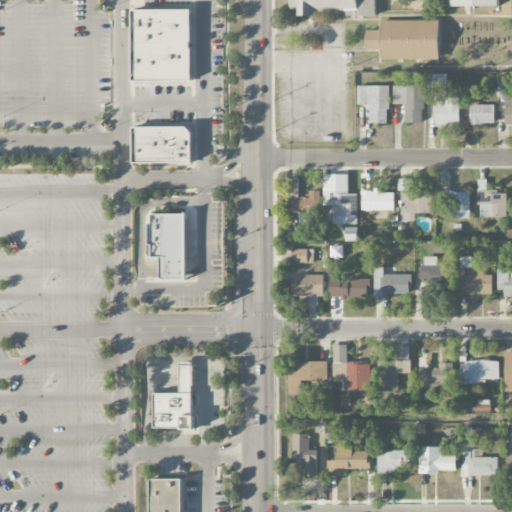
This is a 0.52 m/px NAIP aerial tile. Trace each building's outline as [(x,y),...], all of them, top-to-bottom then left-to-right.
[(376,16),(375,0),(292,0),(293,16),(315,16),(315,12),(346,12),(346,16),(376,16)] [(511,0),(501,0),(502,15),(511,14),(511,0)] [(191,9),(192,80),(133,80),(132,10),(191,9)] [(440,59),(439,20),(380,22),(380,31),(366,31),(366,51),(380,50),(380,61),(440,59)] [(446,89),(446,75),(428,74),(427,88),(446,89)] [(498,97),(511,97),(511,94),(505,95),(505,85),(498,85),(498,97)] [(389,87),(358,86),(358,105),(370,105),(370,124),(388,124),(389,87)] [(424,86),(393,86),(393,104),(405,105),(405,123),(424,123),(424,86)] [(434,103),(435,125),(459,125),(459,97),(444,98),(444,103),(434,103)] [(470,124),(495,124),(495,106),(470,105),(470,124)] [(134,127),(187,127),(193,132),(193,161),(134,161),(134,127)] [(358,225),(358,195),(348,195),(348,175),(323,175),(323,205),(332,206),(332,224),(358,225)] [(432,191),(406,191),(406,185),(400,185),(401,223),(416,222),(416,214),(432,214),(432,191)] [(394,193),(371,193),(371,186),(362,186),(361,210),(394,211),(394,193)] [(287,213),(319,214),(319,192),(308,191),(308,198),(287,197),(287,213)] [(451,219),(470,219),(470,192),(439,192),(439,203),(451,203),(451,219)] [(187,256),(186,213),(152,213),(152,223),(148,223),(148,244),(152,244),(152,257),(160,257),(187,256)] [(358,241),(358,228),(347,228),(346,241),(358,241)] [(331,258),(343,258),(343,246),(331,247),(331,258)] [(313,264),(313,250),(292,249),(292,263),(313,264)] [(160,257),(161,279),(187,279),(187,256),(160,257)] [(437,257),(422,257),(421,281),(449,282),(450,265),(437,265),(437,257)] [(383,274),(384,268),(374,268),(374,296),(410,296),(410,275),(383,274)] [(511,269),(497,270),(497,291),(503,291),(504,297),(511,296),(511,269)] [(458,294),(492,295),(492,276),(484,275),(484,271),(474,270),(474,276),(465,276),(465,271),(459,270),(458,294)] [(329,275),(330,293),(339,292),(339,298),(369,297),(369,279),(355,279),(355,274),(329,275)] [(324,276),(292,275),(291,296),(323,297),(324,276)] [(332,388),(345,389),(345,390),(369,391),(370,364),(347,363),(347,346),(333,346),(332,388)] [(397,392),(397,373),(410,373),(409,347),(394,347),(394,360),(377,360),(378,392),(397,392)] [(180,392),(180,361),(192,361),(192,392),(180,392)] [(480,380),(499,380),(499,362),(465,361),(465,370),(458,369),(458,385),(480,385),(480,380)] [(328,382),(328,362),(292,362),(292,371),(288,371),(288,395),(303,395),(303,382),(328,382)] [(419,369),(420,391),(452,390),(451,363),(438,364),(438,368),(419,369)] [(181,429),(181,427),(153,427),(153,392),(180,392),(192,392),(192,415),(194,415),(195,429),(181,429)] [(473,415),(490,414),(489,402),(473,402),(473,415)] [(293,466),(305,466),(304,476),(317,477),(317,451),(308,451),(309,435),(294,434),(293,466)] [(497,457),(473,458),(473,443),(461,444),(462,476),(498,476),(497,457)] [(344,469),(369,469),(369,452),(352,451),(352,444),(336,444),(336,461),(327,461),(327,476),(344,477),(344,469)] [(420,473),(457,472),(456,456),(442,456),(442,447),(419,448),(420,473)] [(377,474),(399,473),(399,469),(409,469),(408,451),(377,452),(377,474)] [(148,511),(148,480),(182,479),(182,511),(148,511)]
